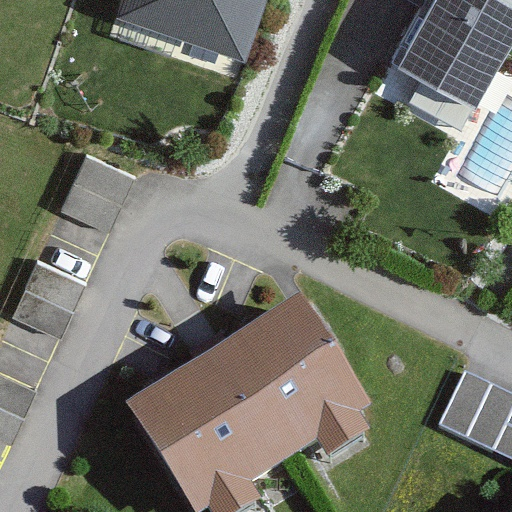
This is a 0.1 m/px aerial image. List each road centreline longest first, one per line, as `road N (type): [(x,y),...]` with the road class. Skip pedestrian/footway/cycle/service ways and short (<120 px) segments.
road 1 (residential): [(4,511),(137,243),(193,213),(217,225)]
road 2 (residential): [(217,225),(511,364)]
road 3 (residential): [(217,225),(251,164),(315,0)]
